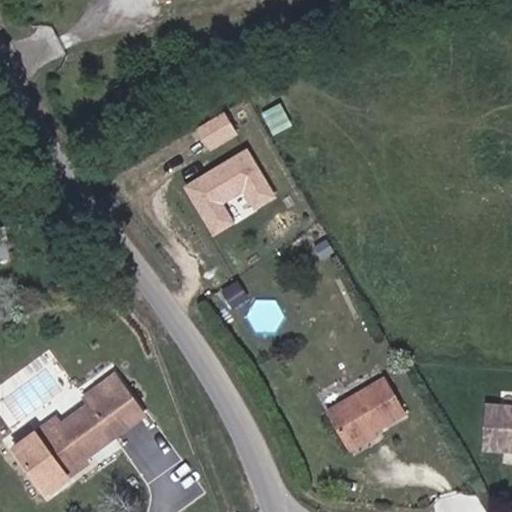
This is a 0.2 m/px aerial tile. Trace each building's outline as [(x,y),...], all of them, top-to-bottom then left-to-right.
[(228,110),(197,125),(208,148),(239,134),(228,110)] [(247,150),(185,186),(214,234),(236,222),(225,203),(244,192),(255,211),(276,199),(247,150)] [(329,409),(350,445),(407,414),(387,377),(329,409)] [(157,420),(128,379),(97,402),(102,408),(71,429),(66,422),(20,455),(52,501),(97,469),(95,465),(126,443),(125,442),(157,420)] [(511,403),(489,401),(484,445),(511,447),(511,403)]
